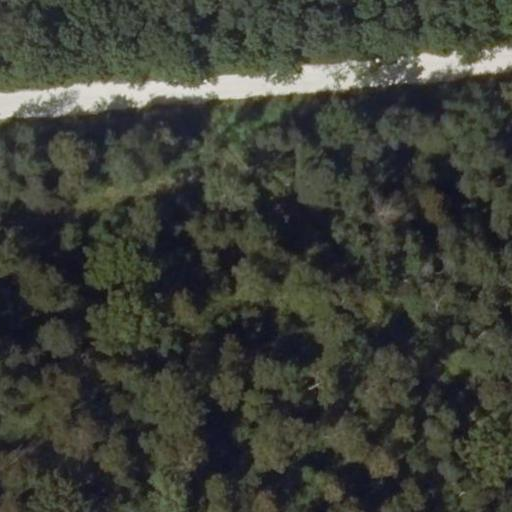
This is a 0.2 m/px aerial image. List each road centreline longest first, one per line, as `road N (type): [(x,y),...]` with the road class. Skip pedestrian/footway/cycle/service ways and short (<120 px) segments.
road 1 (track): [(0,107),(511,63)]
road 2 (track): [(511,449),(208,132),(180,90)]
